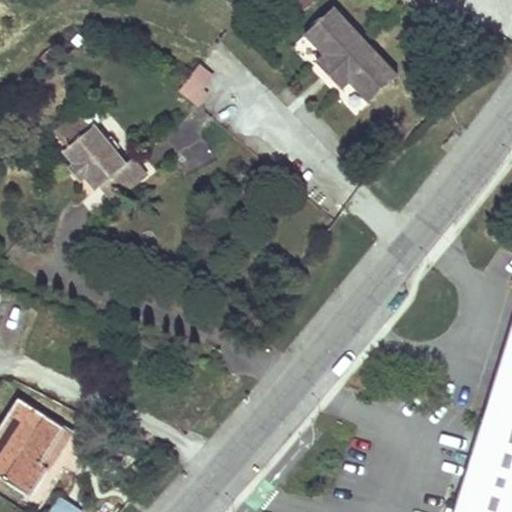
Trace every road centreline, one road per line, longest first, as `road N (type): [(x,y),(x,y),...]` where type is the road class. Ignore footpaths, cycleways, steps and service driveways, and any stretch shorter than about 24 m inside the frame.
road 1 (unclassified): [(183,511),(304,376),(511,116)]
road 2 (unknown): [(225,464),(66,391),(0,379)]
